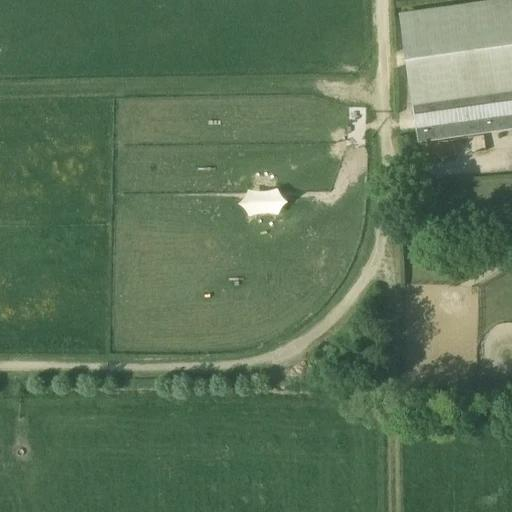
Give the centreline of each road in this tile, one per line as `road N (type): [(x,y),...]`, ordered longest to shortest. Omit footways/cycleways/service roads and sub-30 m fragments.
road 1 (track): [(0,365),(256,360),(323,324),(367,265),(382,228),(378,0)]
road 2 (track): [(394,511),(385,197)]
